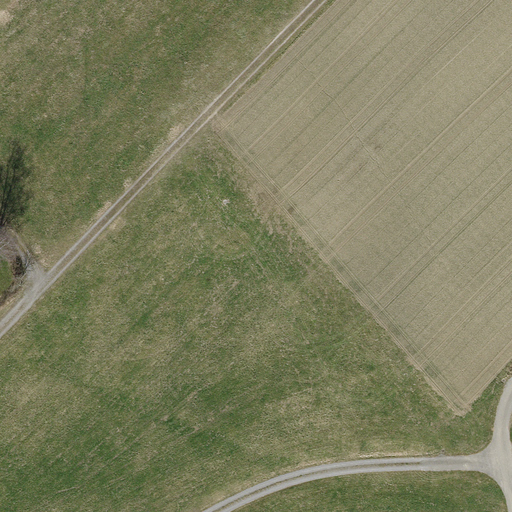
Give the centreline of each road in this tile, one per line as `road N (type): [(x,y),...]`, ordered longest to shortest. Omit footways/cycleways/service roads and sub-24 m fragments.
road 1 (track): [(0,337),(323,0)]
road 2 (track): [(217,511),(307,478),(511,469)]
